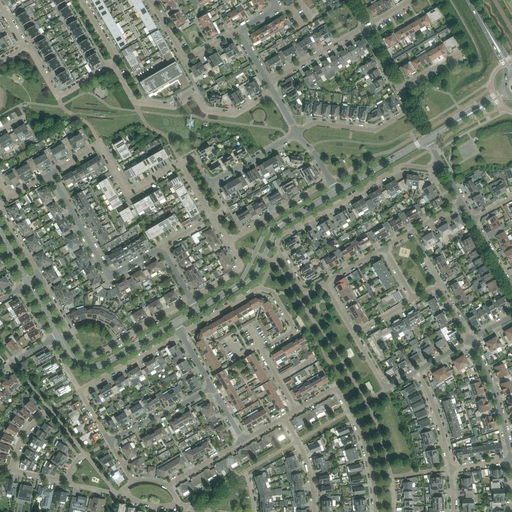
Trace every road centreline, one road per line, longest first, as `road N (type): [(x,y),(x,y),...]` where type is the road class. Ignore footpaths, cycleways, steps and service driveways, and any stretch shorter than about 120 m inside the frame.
road 1 (residential): [(309,290),(277,249),(285,232),(403,165),(439,161)]
road 2 (residential): [(190,298),(90,355),(79,350),(40,279)]
road 3 (residential): [(273,92),(235,114),(206,111),(195,96),(171,107),(135,102),(114,70)]
road 4 (tertiary): [(336,191),(282,222),(243,282),(197,310)]
road 5 (residential): [(161,247),(107,273),(50,174)]
road 6 (residential): [(50,174),(102,148),(131,191),(181,163)]
road 7 (residential): [(296,410),(263,354),(292,325),(272,291),(259,288)]
road 8 (residential): [(296,132),(313,123),(375,129),(410,109),(399,88)]
road 9 (tertiary): [(175,322),(98,366),(78,363),(59,336)]
road 10 (residential): [(238,31),(184,57),(150,0)]
road 11 (residential): [(510,459),(494,391),(470,340)]
road 12 (residential): [(114,70),(59,95),(25,48)]
